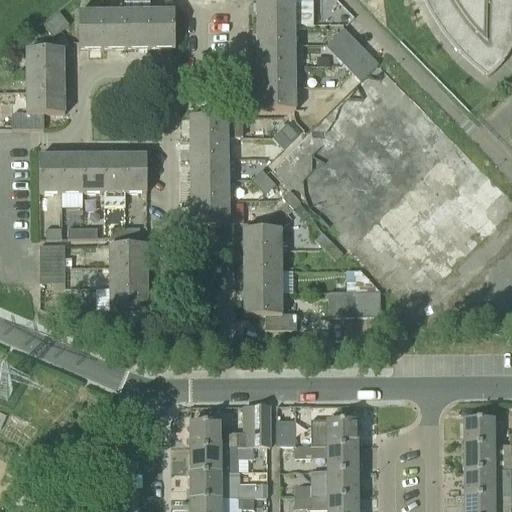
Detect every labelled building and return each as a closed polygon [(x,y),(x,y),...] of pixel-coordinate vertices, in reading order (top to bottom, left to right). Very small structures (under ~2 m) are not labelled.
[(511,0),(422,0),(424,5),(427,10),(430,16),(433,21),(437,27),(440,32),(444,37),(448,42),(452,47),(456,52),(460,56),(464,61),(469,65),(474,69),(479,73),(488,80),(493,76),(498,71),(501,68),(502,66),(505,63),(506,61),(508,58),(509,56),(511,52),(511,50),(511,48),(511,0)] [(312,6),(294,6),(256,6),(256,28),(294,28),(313,28),(312,6)] [(102,53),(102,13),(77,14),(78,53),(102,53)] [(126,53),(126,13),(102,13),(102,53),(126,53)] [(150,52),(150,13),(126,13),(126,53),(150,52)] [(174,13),(150,13),(150,52),(174,52),(174,13)] [(52,39),(68,27),(58,15),(43,27),(52,39)] [(294,49),(294,28),(256,28),(256,49),(294,49)] [(333,58),(351,40),(343,31),(324,49),(333,58)] [(360,49),(351,40),(333,58),(341,67),(360,49)] [(294,70),(294,49),(256,49),(256,71),(294,70)] [(360,49),(341,67),(350,76),(369,58),(360,49)] [(24,53),(25,75),(64,74),(63,53),(24,53)] [(369,58),(350,76),(359,85),(378,67),(369,58)] [(316,60),(316,70),(328,70),(328,60),(316,60)] [(294,70),(256,71),(256,92),(295,92),(294,70)] [(64,74),(25,75),(25,97),(64,96),(64,74)] [(256,92),(257,114),(295,114),(295,92),(256,92)] [(11,133),(30,133),(43,133),(43,118),(64,118),(64,96),(25,97),(25,117),(11,117),(11,133)] [(189,141),(241,141),(240,120),(227,121),(227,120),(189,120),(189,141)] [(297,138),(286,127),(279,134),(290,145),(297,138)] [(283,153),(290,145),(279,134),(272,142),(283,153)] [(228,163),(227,142),(241,142),(241,141),(189,141),(189,163),(228,163)] [(81,197),(103,197),(103,158),(81,159),(81,197)] [(103,158),(103,197),(103,211),(124,211),(124,197),(124,158),(103,158)] [(146,197),(146,158),(124,158),(124,197),(146,197)] [(38,197),(60,197),(60,159),(38,159),(38,197)] [(60,197),(81,197),(81,159),(60,159),(60,197)] [(228,184),(228,163),(189,163),(189,184),(228,184)] [(269,181),(262,174),(251,184),(258,192),(269,181)] [(265,199),(276,188),(269,181),(258,192),(265,199)] [(190,206),(228,206),(228,184),(189,184),(190,206)] [(300,205),(289,194),(282,202),(292,212),(300,205)] [(228,228),(228,206),(190,206),(190,228),(228,228)] [(308,215),(300,208),(294,214),(301,222),(308,215)] [(124,232),(124,241),(139,241),(139,231),(124,232)] [(67,232),(67,243),(82,243),(82,232),(67,232)] [(82,243),(96,242),(96,232),(82,232),(82,243)] [(110,232),(110,241),(124,241),(124,232),(110,232)] [(242,255),(282,255),(281,232),(242,233),(242,255)] [(46,233),(46,243),(61,243),(61,233),(46,233)] [(314,243),(325,254),(332,247),(322,236),(314,243)] [(342,257),(332,247),(325,254),(335,264),(342,257)] [(146,248),(108,249),(108,270),(147,270),(146,248)] [(64,249),(39,250),(39,262),(64,261),(64,249)] [(242,276),(282,276),(282,255),(242,255),(242,276)] [(39,274),(64,273),(64,261),(39,262),(39,274)] [(147,270),(108,270),(109,292),(147,291),(147,270)] [(39,274),(39,287),(64,286),(64,273),(39,274)] [(346,275),(345,296),(342,296),(342,321),(355,321),(355,296),(367,296),(378,295),(378,294),(360,274),(346,275)] [(282,297),(282,276),(242,276),(242,298),(282,297)] [(147,314),(147,291),(109,292),(109,314),(147,314)] [(367,321),(380,321),(379,295),(378,295),(367,296),(367,321)] [(327,296),(328,321),(342,321),(342,296),(327,296)] [(355,296),(355,321),(367,321),(367,296),(355,296)] [(282,297),(242,298),(243,320),(264,319),(264,334),(296,334),(296,318),(282,318),(282,297)] [(269,410),(250,410),(243,411),(243,440),(237,440),(236,436),(219,436),(219,426),(189,426),(190,452),(253,452),(253,451),(269,451),(269,410)] [(463,450),(493,450),(492,423),(463,423),(463,450)] [(326,451),(356,451),(356,424),(326,424),(326,451)] [(276,450),(279,450),(293,450),(293,452),(310,452),(310,439),(294,439),(294,425),(275,425),(276,450)] [(463,450),(463,474),(510,474),(510,461),(511,460),(511,449),(509,449),(493,450),(463,450)] [(326,451),(327,476),(356,475),(356,451),(326,451)] [(190,478),(238,477),(238,463),(252,463),(253,452),(190,452),(190,478)] [(265,452),(253,452),(252,463),(265,463),(265,452)] [(311,462),(310,452),(293,452),(294,463),(311,462)] [(463,474),(463,500),(511,499),(511,488),(510,474),(463,474)] [(294,502),(357,501),(356,475),(327,476),(310,475),(310,490),(294,490),(294,502)] [(190,504),(254,503),(254,502),(262,502),(261,489),(239,489),(239,477),(238,477),(190,478),(190,504)] [(510,511),(511,511),(511,499),(463,500),(463,511),(510,511)] [(356,511),(357,501),(294,502),(293,511),(356,511)] [(253,511),(254,503),(190,504),(190,511),(253,511)]
